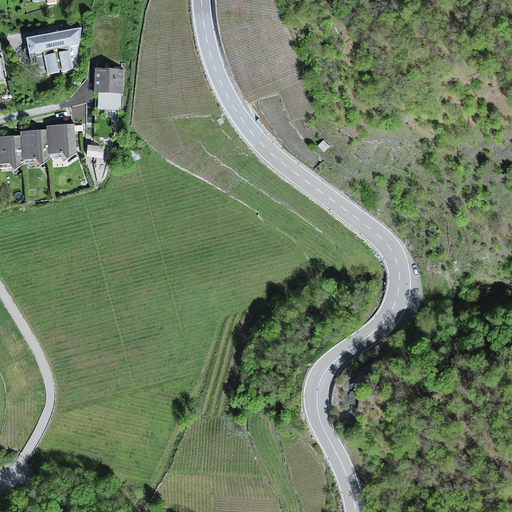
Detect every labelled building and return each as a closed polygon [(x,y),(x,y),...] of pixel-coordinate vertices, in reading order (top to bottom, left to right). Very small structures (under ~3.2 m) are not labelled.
[(82,29),(24,41),(28,58),(42,55),(46,75),(72,70),(67,48),(80,46),(82,29)] [(98,62),(95,94),(123,96),(125,64),(98,62)] [(73,125),(48,127),(48,129),(50,157),(64,156),(66,159),(76,153),(73,125)] [(48,129),(20,132),(20,136),(22,163),(38,162),(41,165),(50,157),(48,129)] [(20,136),(0,137),(0,168),(12,167),(14,170),(22,163),(20,136)] [(102,158),(104,148),(89,146),(87,156),(102,158)]
